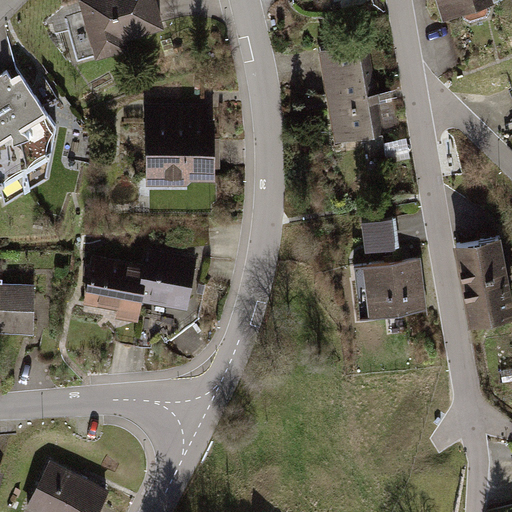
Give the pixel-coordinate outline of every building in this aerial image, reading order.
[(154,0),(85,0),(101,53),(128,46),(125,36),(162,25),(154,0)] [(496,2),(495,0),(440,0),(445,16),(496,2)] [(367,37),(324,45),(340,140),(383,132),(367,37)] [(21,72),(0,84),(0,189),(5,201),(46,176),(57,125),(21,72)] [(213,177),(214,109),(154,109),(153,177),(213,177)] [(397,216),(366,219),(369,249),(400,246),(397,216)] [(511,318),(511,304),(499,236),(458,244),(473,326),(511,318)] [(148,268),(143,292),(164,295),(163,300),(187,304),(196,258),(179,255),(178,260),(150,255),(148,268)] [(143,292),(148,268),(95,257),(87,299),(140,309),(143,292)] [(419,259),(356,267),(363,315),(425,307),(419,259)] [(0,327),(33,328),(34,285),(0,284),(0,327)] [(94,511),(107,487),(54,459),(31,504),(45,511),(94,511)]
